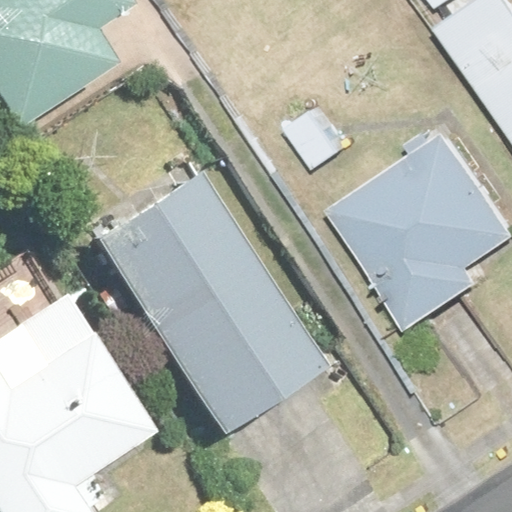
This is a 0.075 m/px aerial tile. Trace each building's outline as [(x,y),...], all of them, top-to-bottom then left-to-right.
[(123,10),(116,0),(0,0),(0,129),(5,137),(105,75),(81,36),(123,10)] [(455,0),(437,0),(443,8),(455,0)] [(511,0),(488,0),(449,27),(511,119),(511,0)] [(511,245),(511,222),(453,135),(341,211),(420,329),(489,283),(478,268),(511,245)] [(316,371),(193,182),(88,250),(210,440),(316,371)] [(148,442),(56,300),(0,336),(0,511),(76,511),(66,495),(148,442)]
